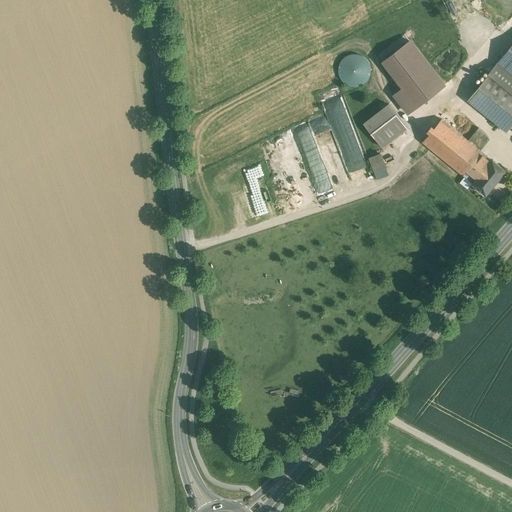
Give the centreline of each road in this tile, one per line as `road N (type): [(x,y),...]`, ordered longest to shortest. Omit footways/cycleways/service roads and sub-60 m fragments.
road 1 (secondary): [(206,509),(178,430),(191,320),(150,0)]
road 2 (primary): [(511,224),(253,511)]
